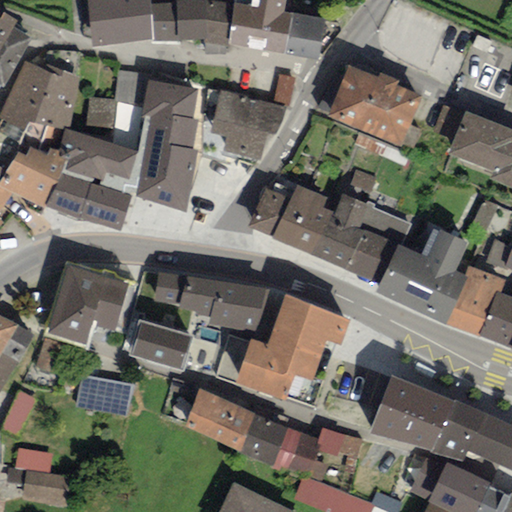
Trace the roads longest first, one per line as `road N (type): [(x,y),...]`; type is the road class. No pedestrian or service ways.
road 1 (residential): [(0,7),(85,49),(326,71)]
road 2 (primary): [(203,260),(314,286),(511,374)]
road 3 (residential): [(326,71),(203,260)]
road 4 (primary): [(0,280),(35,258),(73,248),(203,260)]
road 5 (residential): [(345,45),(511,121)]
